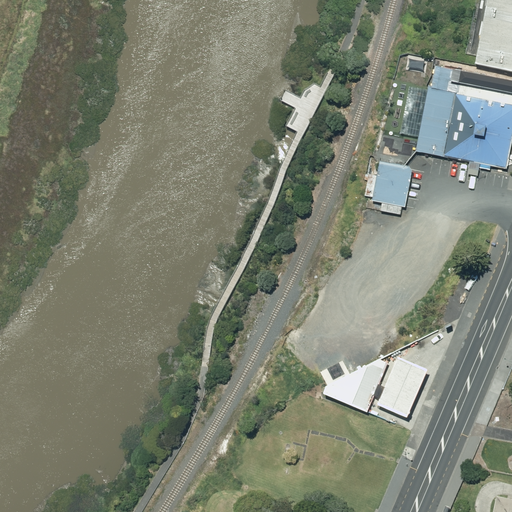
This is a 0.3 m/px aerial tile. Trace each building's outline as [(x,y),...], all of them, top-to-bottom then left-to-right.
[(511,0),(484,0),(472,66),(511,74),(511,0)] [(428,63),(407,60),(406,72),(426,75),(428,63)] [(417,154),(471,164),(470,170),(481,172),(482,166),(509,171),(511,154),(511,83),(436,69),(433,89),(430,88),(417,154)] [(366,199),(373,200),(372,205),(406,211),(413,174),(410,170),(380,164),(378,179),(370,177),(366,199)] [(423,350),(437,343),(435,338),(420,345),(423,350)] [(429,376),(400,364),(380,410),(409,422),(429,376)] [(325,400),(368,417),(388,369),(381,366),(329,392),(325,400)] [(511,511),(511,498),(493,495),(489,511),(511,511)]
